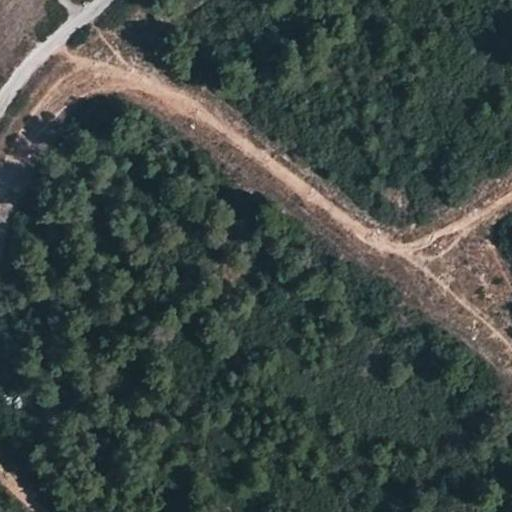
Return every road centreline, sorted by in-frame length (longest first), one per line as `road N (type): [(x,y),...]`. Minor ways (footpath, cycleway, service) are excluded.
road 1 (track): [(0,173),(20,124),(78,60),(108,57),(256,145),(403,253)]
road 2 (track): [(403,253),(511,346)]
road 3 (unclassified): [(99,0),(34,50),(0,96)]
road 4 (track): [(511,196),(403,253)]
